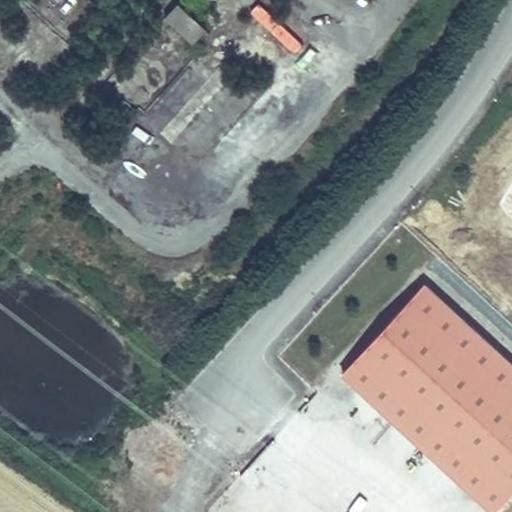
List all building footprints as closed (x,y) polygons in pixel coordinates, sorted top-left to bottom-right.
[(182,39),(196,24),(169,0),(166,0),(154,15),(182,39)] [(96,95),(86,107),(106,124),(116,112),(96,95)] [(511,365),(429,289),(346,378),(491,511),(494,511),(511,493),(511,365)] [(366,436),(376,446),(393,428),(383,418),(366,436)] [(354,494),(347,511),(349,511),(369,511),(373,502),(354,494)]
